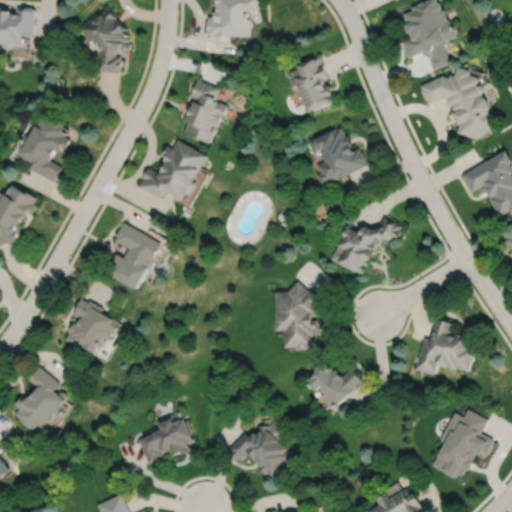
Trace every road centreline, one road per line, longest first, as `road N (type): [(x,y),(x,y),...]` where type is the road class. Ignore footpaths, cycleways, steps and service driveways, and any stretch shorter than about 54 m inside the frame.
road 1 (residential): [(490,511),(511,488),(505,316),(425,185),(339,0)]
road 2 (residential): [(0,349),(150,92),(168,0)]
